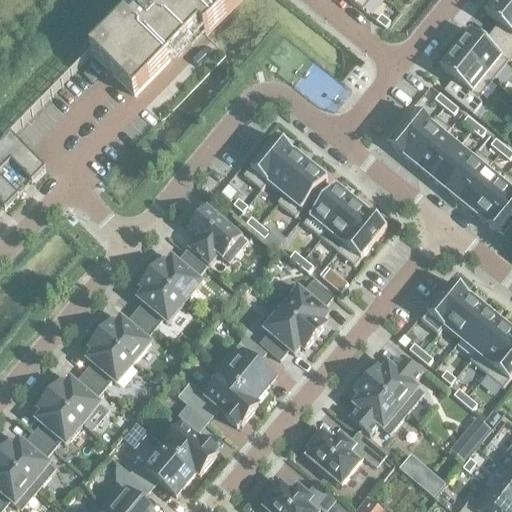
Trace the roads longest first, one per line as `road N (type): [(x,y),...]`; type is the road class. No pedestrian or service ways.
road 1 (residential): [(447,224),(209,511)]
road 2 (residential): [(338,139),(272,93),(253,95),(132,243)]
road 3 (residential): [(132,243),(0,405)]
road 4 (residential): [(67,182),(202,42)]
road 5 (residential): [(447,224),(338,139)]
